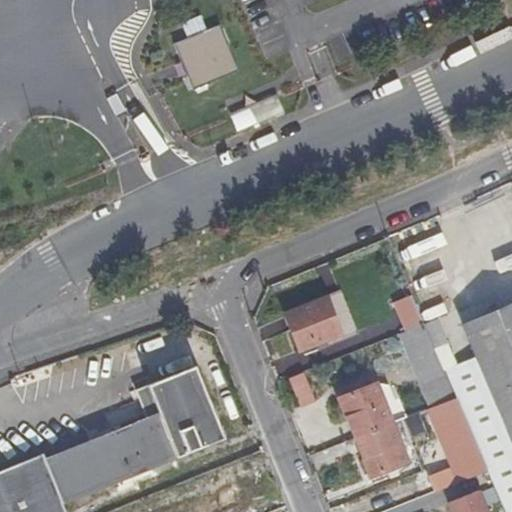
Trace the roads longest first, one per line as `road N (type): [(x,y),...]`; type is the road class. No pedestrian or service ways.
road 1 (residential): [(0,318),(112,231),(197,204),(511,67)]
road 2 (residential): [(240,274),(511,160)]
road 3 (residential): [(0,358),(240,274)]
road 4 (residential): [(305,511),(237,342),(229,291),(240,274)]
